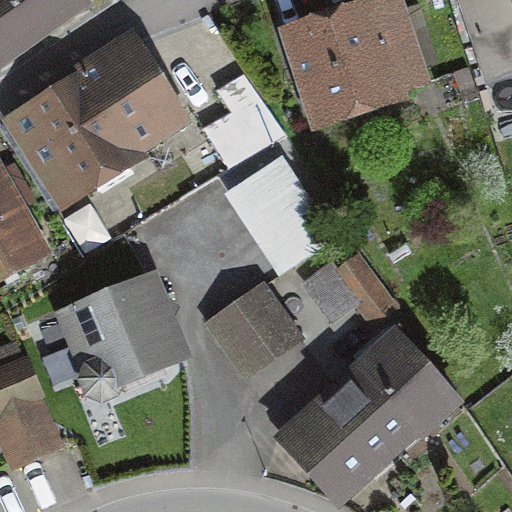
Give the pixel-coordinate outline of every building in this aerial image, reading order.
[(72,0),(0,0),(0,54),(76,4),(72,0)] [(511,0),(461,0),(484,65),(511,55),(511,0)] [(395,10),(290,46),(316,122),(421,87),(395,10)] [(127,49),(7,128),(58,205),(178,126),(127,49)] [(278,167),(229,200),(277,272),(326,239),(278,167)] [(0,185),(0,277),(37,259),(0,185)] [(336,267),(308,287),(334,322),(354,308),(368,328),(393,309),(362,266),(345,279),(336,267)] [(152,285),(67,320),(88,364),(85,377),(87,391),(98,401),(113,395),(118,381),(178,354),(152,285)] [(266,296),(209,336),(239,380),(296,340),(266,296)] [(366,415),(393,445),(443,401),(388,339),(357,367),(366,377),(384,398),(366,415)] [(22,373),(0,382),(0,443),(8,463),(52,445),(22,373)] [(366,377),(296,438),(342,489),(393,445),(366,415),(384,398),(366,377)]
